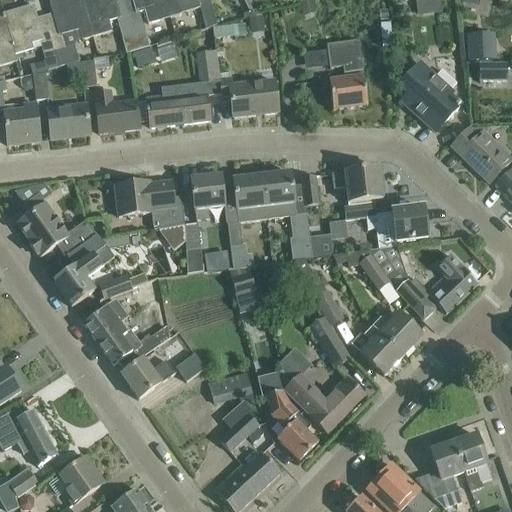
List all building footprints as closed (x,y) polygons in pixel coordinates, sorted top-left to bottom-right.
[(55,23),(47,25),(60,68),(79,63),(75,47),(66,49),(62,36),(78,31),(81,41),(93,38),(81,0),(55,0),(49,2),(55,23)] [(114,0),(81,0),(93,38),(111,32),(109,22),(116,20),(126,54),(137,51),(124,3),(116,5),(114,0)] [(131,0),(132,0),(124,3),(137,51),(150,47),(140,13),(144,12),(148,24),(170,18),(164,0),(131,0)] [(164,0),(170,18),(200,9),(206,29),(217,26),(209,0),(164,0)] [(300,4),(303,17),(317,14),(313,0),(300,4)] [(33,6),(3,15),(16,63),(17,63),(15,56),(33,50),(32,45),(40,42),(48,72),(60,68),(47,25),(39,27),(33,6)] [(0,67),(16,63),(3,15),(0,16),(0,67)] [(261,17),(250,19),(252,31),(263,30),(261,17)] [(380,24),(383,49),(393,48),(390,24),(380,24)] [(213,28),(214,39),(234,37),(233,26),(213,28)] [(496,34),(467,35),(467,62),(496,60),(496,34)] [(329,82),(330,92),(333,112),(368,108),(365,88),(359,42),(327,46),(330,70),(343,69),(344,80),(329,82)] [(133,55),(137,68),(141,67),(140,65),(153,61),(151,53),(152,53),(151,49),(133,55)] [(201,86),(219,84),(219,81),(216,53),(197,56),(201,86)] [(94,63),(81,64),(84,89),(97,88),(95,71),(109,70),(108,58),(94,60),(94,63)] [(421,65),(413,73),(400,88),(409,96),(402,104),(436,134),(449,119),(460,108),(449,98),(452,94),(449,92),(457,84),(442,71),(435,78),(421,65)] [(506,68),(479,68),(479,83),(506,83),(506,68)] [(48,101),(45,75),(33,77),(34,91),(36,102),(48,101)] [(33,77),(20,79),(21,88),(27,92),(34,91),(33,77)] [(219,84),(220,84),(222,99),(230,98),(233,120),(278,115),(274,83),(232,88),(231,80),(219,81),(219,84)] [(96,108),(97,116),(99,136),(139,131),(136,103),(112,106),(110,93),(95,95),(96,108)] [(148,111),(146,111),(146,115),(148,115),(150,130),(210,123),(207,97),(165,102),(164,98),(147,100),(148,111)] [(5,115),(3,116),(5,127),(7,147),(40,143),(36,106),(25,107),(25,106),(13,107),(14,114),(5,115)] [(47,111),(49,122),(51,142),(90,137),(86,106),(47,111)] [(469,130),(465,134),(451,148),(490,186),(503,171),(511,161),(511,160),(485,136),(492,128),(475,129),(472,133),(469,130)] [(495,187),(511,204),(511,169),(509,173),(495,187)] [(333,190),(347,189),(349,204),(363,203),(383,200),(379,170),(332,176),(333,190)] [(298,241),(310,240),(307,215),(296,217),(291,175),(262,178),(267,221),(295,218),(298,241)] [(191,181),(193,201),(196,222),(209,221),(208,211),(224,210),(223,197),(221,177),(191,181)] [(262,178),(233,182),(235,202),(237,213),(238,225),(247,224),(267,221),(262,178)] [(303,180),(307,208),(319,207),(315,178),(303,180)] [(115,188),(118,219),(152,214),(154,231),(185,226),(181,198),(173,199),(171,184),(150,187),(150,184),(115,188)] [(37,212),(17,226),(30,244),(29,245),(37,257),(38,256),(41,258),(56,247),(65,258),(95,236),(85,222),(66,236),(45,206),(38,197),(30,203),(37,212)] [(374,206),(345,209),(346,222),(367,220),(376,219),(375,217),(374,206)] [(428,241),(424,210),(375,217),(376,219),(367,220),(368,231),(376,230),(378,252),(395,249),(394,245),(428,241)] [(230,217),(226,217),(230,250),(242,248),(240,227),(230,217)] [(185,228),(186,252),(187,274),(227,270),(225,257),(213,258),(213,262),(202,263),(198,227),(185,228)] [(131,246),(129,237),(101,242),(96,237),(67,258),(74,269),(54,284),(71,309),(95,292),(86,280),(101,269),(114,259),(108,250),(131,246)] [(333,257),(331,238),(319,240),(319,239),(310,240),(313,260),(332,257),(333,257)] [(399,299),(401,297),(423,322),(435,311),(433,310),(437,306),(446,315),(478,285),(463,269),(462,270),(450,258),(437,271),(444,279),(428,294),(414,280),(405,248),(395,249),(378,252),(367,253),(399,299)] [(389,306),(399,299),(367,253),(333,257),(332,257),(337,266),(347,263),(349,269),(360,266),(389,306)] [(305,282),(315,299),(331,327),(342,321),(326,293),(313,272),(311,273),(304,261),(294,263),(295,264),(305,282)] [(298,286),(305,282),(295,264),(289,267),(289,264),(273,266),(276,287),(292,284),(290,273),(298,286)] [(154,280),(149,266),(142,269),(141,266),(124,273),(126,277),(99,287),(105,302),(132,291),(158,281),(157,279),(154,280)] [(230,280),(234,296),(254,291),(250,274),(230,280)] [(158,281),(132,291),(139,308),(162,299),(158,281)] [(83,325),(114,368),(119,364),(124,371),(169,339),(167,327),(146,342),(145,340),(139,345),(130,333),(126,336),(118,325),(127,318),(115,302),(83,325)] [(380,320),(372,329),(403,358),(422,338),(407,324),(398,315),(388,326),(380,320)] [(325,319),(309,329),(335,370),(350,360),(325,319)] [(360,355),(369,364),(384,378),(403,358),(372,329),(363,338),(370,344),(360,355)] [(195,356),(176,370),(186,384),(205,370),(195,356)] [(121,377),(138,402),(155,390),(175,375),(165,362),(151,373),(143,361),(121,377)] [(309,417),(314,422),(328,436),(365,399),(348,381),(336,393),(334,392),(326,400),(301,375),(299,377),(289,366),(282,373),(283,391),(309,417)] [(0,406),(21,393),(6,369),(0,373),(0,406)] [(208,385),(214,406),(252,395),(246,374),(208,385)] [(221,423),(230,433),(219,443),(230,454),(258,427),(248,416),(252,413),(242,403),(221,423)] [(0,448),(2,452),(17,444),(23,455),(29,452),(38,468),(57,458),(33,412),(23,418),(19,410),(0,419),(0,448)] [(277,441),(285,449),(299,463),(318,445),(286,411),(276,421),(286,432),(277,441)] [(492,481),(477,437),(453,445),(463,475),(464,474),(471,494),(483,490),(481,484),(492,481)] [(445,510),(461,504),(457,494),(452,478),(463,475),(453,445),(430,453),(438,474),(415,482),(445,510)] [(242,468),(229,480),(214,493),(231,511),(240,511),(280,475),(261,456),(245,471),(242,468)] [(86,459),(70,470),(59,478),(69,491),(63,494),(73,507),(101,487),(93,475),(96,473),(86,459)] [(391,467),(379,479),(412,511),(431,511),(435,509),(405,480),(391,467)] [(38,486),(28,472),(0,491),(0,497),(7,507),(38,486)] [(412,511),(379,479),(366,492),(381,506),(387,511),(412,511)] [(145,511),(149,510),(136,491),(111,509),(113,511),(145,511)] [(375,511),(361,498),(347,511),(375,511)]
